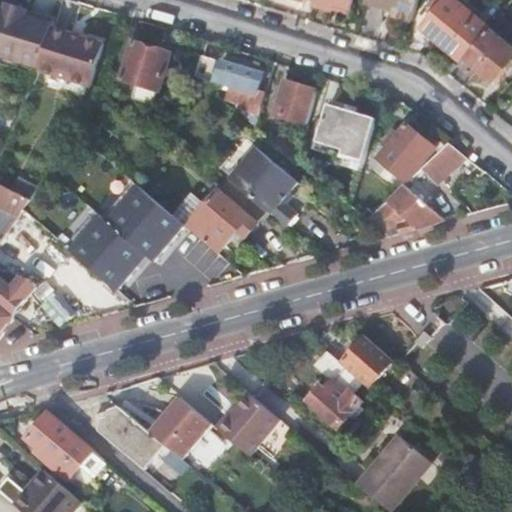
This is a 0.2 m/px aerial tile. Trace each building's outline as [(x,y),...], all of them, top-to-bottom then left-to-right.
[(314,0),(315,1),(350,12),(353,0),(314,0)] [(419,0),(368,0),(385,5),(396,9),(395,13),(413,19),(419,0)] [(422,25),(462,60),(466,56),(491,26),(460,0),(436,0),(432,5),(436,9),(422,25)] [(42,65),(53,28),(54,26),(27,17),(29,11),(25,9),(23,5),(17,3),(12,5),(8,4),(6,11),(0,8),(0,51),(2,52),(22,58),(42,65)] [(29,11),(27,17),(54,26),(56,19),(29,11)] [(511,18),(503,12),(491,26),(466,56),(494,80),(511,58),(511,18)] [(105,45),(53,28),(42,65),(40,70),(91,87),(105,45)] [(173,54),(135,42),(123,80),(156,91),(154,97),(159,99),(173,54)] [(17,65),(20,64),(22,58),(2,52),(1,57),(3,61),(17,65)] [(250,120),(255,125),(264,97),(256,94),(262,75),(204,56),(197,75),(229,86),(225,99),(239,103),(238,106),(253,111),(250,120)] [(276,115),(307,125),(318,92),(286,82),(276,115)] [(363,162),(377,120),(329,105),(316,147),(363,162)] [(138,109),(130,119),(145,133),(154,122),(138,109)] [(407,183),(437,150),(409,125),(400,135),(394,130),(384,141),(389,147),(380,157),(387,164),(407,183)] [(446,177),(467,159),(449,144),(422,169),(434,183),(444,174),(446,177)] [(257,147),(230,179),(268,211),(286,227),(298,213),(286,204),(282,200),(290,192),(298,182),(257,147)] [(387,164),(377,175),(396,193),(407,183),(387,164)] [(192,197),(175,215),(187,225),(219,253),(239,230),(248,236),(268,211),(230,179),(229,178),(205,208),(192,197)] [(410,180),(407,183),(396,193),(389,200),(386,202),(419,229),(445,222),(410,192),(416,186),(410,180)] [(369,218),(386,202),(389,200),(374,186),(364,197),(360,193),(363,185),(357,182),(356,185),(349,205),(367,221),(369,218)] [(0,244),(24,210),(31,200),(0,184),(0,207),(8,211),(0,221),(0,244)] [(149,256),(156,261),(187,225),(175,215),(140,185),(109,222),(149,256)] [(386,202),(369,218),(385,232),(398,226),(401,230),(402,234),(419,229),(386,202)] [(102,216),(73,251),(120,291),(149,256),(109,222),(102,216)] [(0,332),(37,287),(36,284),(30,278),(26,279),(22,275),(12,286),(0,277),(0,332)] [(357,347),(343,363),(366,383),(371,387),(394,360),(365,335),(361,334),(355,341),(355,346),(357,347)] [(317,367),(335,382),(329,389),(325,386),(312,401),(342,427),(364,402),(356,394),(366,383),(343,363),(330,352),(317,367)] [(217,427),(251,455),(281,418),(252,394),(233,417),(229,413),(217,427)] [(152,432),(183,458),(212,423),(181,397),(152,432)] [(146,468),(166,444),(121,406),(95,417),(102,431),(146,468)] [(41,455),(69,480),(80,467),(94,451),(50,413),(28,439),(44,452),(41,455)] [(400,434),(359,484),(391,511),(432,462),(400,434)] [(80,467),(95,479),(108,463),(94,451),(80,467)] [(456,462),(473,477),(482,467),(465,452),(456,462)] [(0,490),(25,511),(75,511),(83,503),(45,470),(28,490),(11,476),(0,488),(0,490)]
